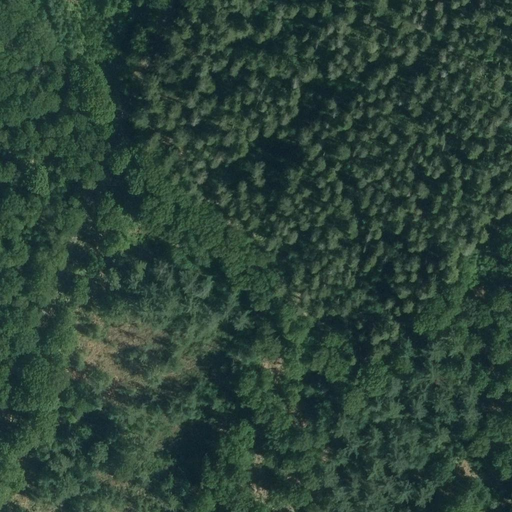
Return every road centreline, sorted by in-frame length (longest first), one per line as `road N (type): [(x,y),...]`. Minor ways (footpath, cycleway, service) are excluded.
road 1 (unclassified): [(0,418),(173,0)]
road 2 (track): [(0,123),(58,107),(128,108)]
